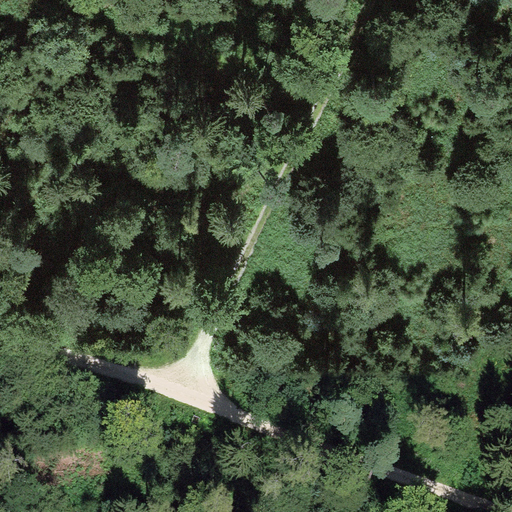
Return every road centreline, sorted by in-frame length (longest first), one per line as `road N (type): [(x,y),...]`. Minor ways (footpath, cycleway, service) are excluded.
road 1 (track): [(0,341),(177,392),(511,510)]
road 2 (track): [(177,392),(367,0)]
